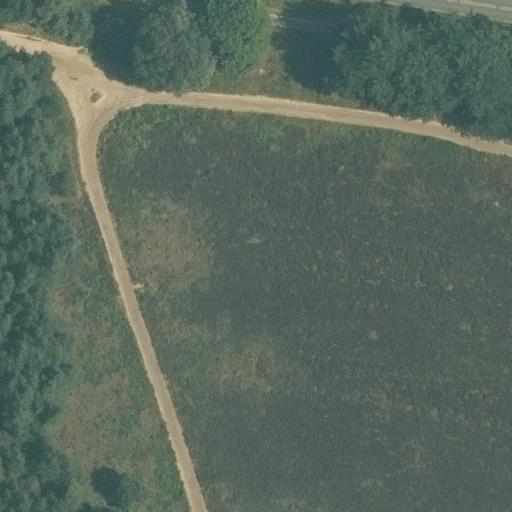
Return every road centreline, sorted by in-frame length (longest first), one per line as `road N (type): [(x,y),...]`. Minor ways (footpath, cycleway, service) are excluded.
road 1 (track): [(87,83),(84,144),(99,203),(201,511)]
road 2 (track): [(511,140),(87,83)]
